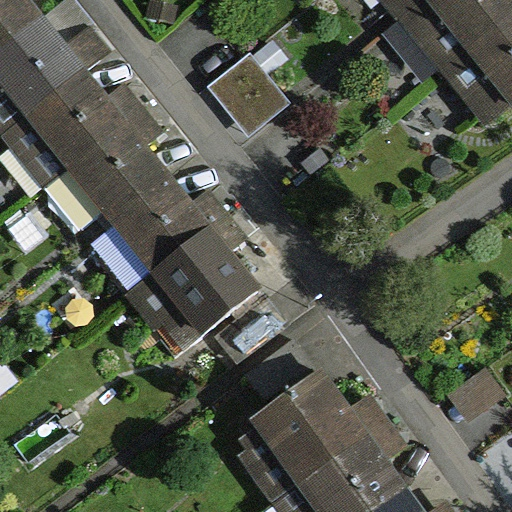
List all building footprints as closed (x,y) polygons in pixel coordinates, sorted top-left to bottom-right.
[(0,0),(0,127),(42,179),(63,162),(121,233),(96,254),(178,355),(209,330),(234,360),(280,322),(214,241),(193,216),(125,133),(110,115),(66,61),(16,0),(0,0)] [(511,0),(387,0),(484,119),(511,98),(511,99),(511,0)] [(287,111),(250,58),(208,87),(245,140),(287,111)] [(504,397),(484,368),(446,394),(466,423),(504,397)] [(416,511),(356,430),(320,381),(232,446),(280,511),(416,511)]
